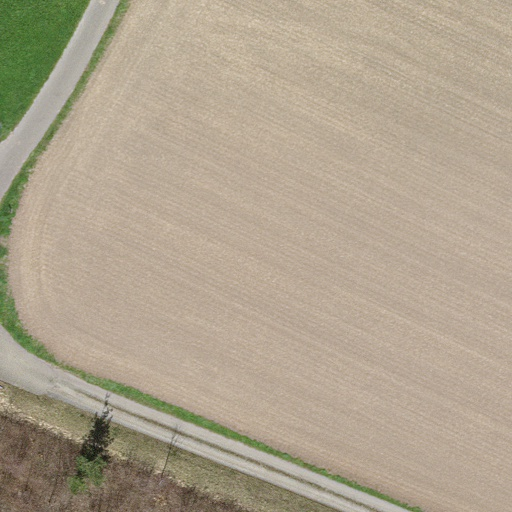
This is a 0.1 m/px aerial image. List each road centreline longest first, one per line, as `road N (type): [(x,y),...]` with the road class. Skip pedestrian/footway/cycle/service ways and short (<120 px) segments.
road 1 (track): [(0,365),(358,511)]
road 2 (track): [(101,0),(32,140),(0,172)]
